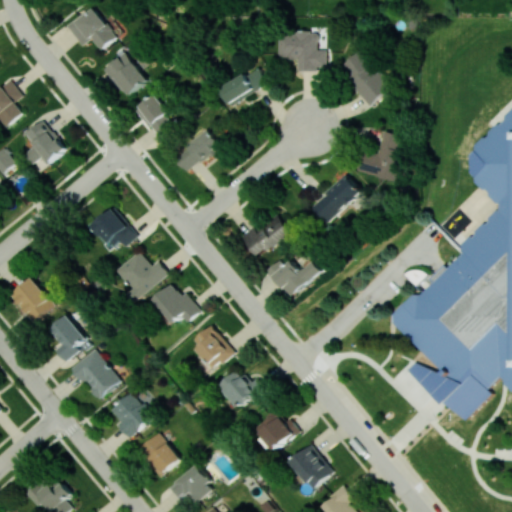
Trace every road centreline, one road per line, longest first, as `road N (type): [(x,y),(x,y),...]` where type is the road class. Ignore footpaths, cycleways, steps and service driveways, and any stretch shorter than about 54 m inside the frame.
road 1 (residential): [(14,0),(35,42),(270,330)]
road 2 (residential): [(0,342),(141,511)]
road 3 (residential): [(270,330),(408,493)]
road 4 (residential): [(186,230),(314,123)]
road 5 (residential): [(0,255),(122,153)]
